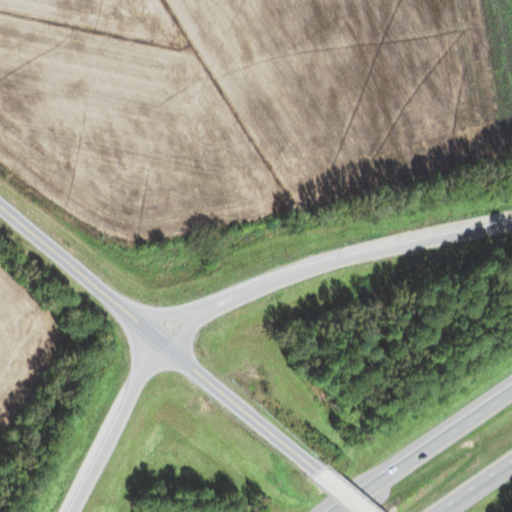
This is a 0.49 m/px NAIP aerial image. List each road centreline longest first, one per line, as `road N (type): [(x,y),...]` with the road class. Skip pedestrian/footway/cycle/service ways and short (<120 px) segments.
road 1 (motorway): [(511,226),(337,262),(160,342)]
road 2 (primary): [(160,342),(323,478)]
road 3 (primary): [(160,342),(0,207)]
road 4 (motorway): [(160,342),(71,511)]
road 5 (motorway): [(511,402),(360,511)]
